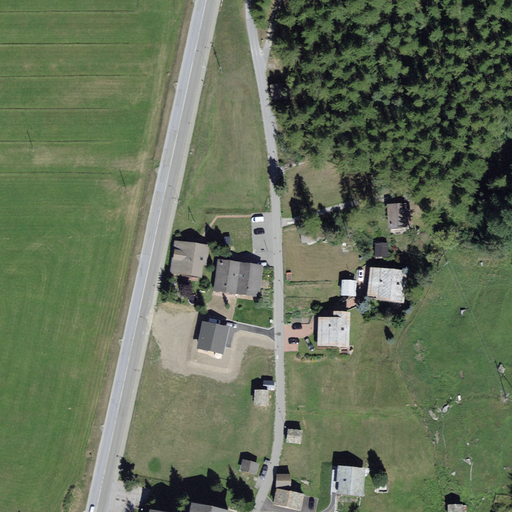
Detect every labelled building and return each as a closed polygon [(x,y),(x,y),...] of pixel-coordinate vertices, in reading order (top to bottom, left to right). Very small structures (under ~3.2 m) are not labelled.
[(406,203),(386,204),(389,229),(409,227),(406,203)] [(385,237),(373,237),(373,251),(385,251),(385,237)] [(208,245),(175,240),(170,270),(203,275),(208,245)] [(261,265),(218,261),(216,289),(259,292),(261,265)] [(403,267),(367,268),(367,299),(404,298),(403,267)] [(355,279),(341,280),(342,296),(356,296),(355,279)] [(346,311),(316,311),(316,343),(346,343),(346,311)] [(229,326),(202,321),(197,349),(224,353),(229,326)] [(273,381),(263,381),(263,389),(273,389),(273,381)] [(268,390),(254,390),(254,405),(268,405),(268,390)] [(297,428),(285,428),(285,441),(297,442),(297,428)] [(259,463),(242,459),(240,470),(256,474),(259,463)] [(362,466),(337,465),(337,495),(361,495),(362,466)] [(300,493),(274,491),(273,507),(299,509),(300,493)]
